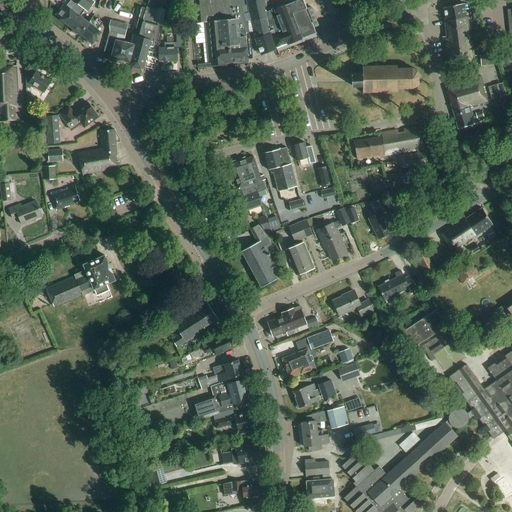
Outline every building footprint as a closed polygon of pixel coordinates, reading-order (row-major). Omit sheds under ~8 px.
[(56,16),(69,26),(83,7),(78,4),(77,3),(76,5),(69,0),(65,0),(63,4),(64,5),(56,16)] [(77,34),(80,34),(89,22),(81,16),(86,10),(88,11),(94,2),(91,0),(81,0),(78,4),(83,7),(69,26),(73,28),(73,31),(77,34)] [(199,0),(201,24),(206,24),(210,65),(249,62),(246,33),(254,32),(251,22),(247,5),(245,6),(244,4),(243,0),(199,0)] [(265,13),(264,8),(266,7),(264,0),(245,0),(247,5),(251,22),(261,20),(265,30),(264,31),(265,34),(266,34),(269,39),(273,38),(276,47),(279,46),(280,47),(284,46),(284,44),(287,43),(288,44),(316,33),(312,23),(311,23),(306,9),(302,0),(299,0),(289,4),(265,13)] [(467,14),(465,3),(444,7),(446,18),(444,19),(446,36),(443,37),(445,62),(475,59),(473,33),(470,33),(468,13),(467,14)] [(138,7),(133,27),(139,29),(145,9),(138,7)] [(139,37),(138,37),(129,66),(144,70),(144,69),(151,41),(157,43),(159,26),(154,25),(155,22),(154,22),(156,15),(151,14),(145,12),(141,25),(139,34),(140,34),(139,37)] [(89,22),(80,34),(87,40),(86,41),(90,44),(91,43),(93,44),(102,32),(98,29),(103,22),(97,18),(95,21),(92,18),(89,22)] [(277,48),(276,47),(273,38),(269,39),(266,34),(265,34),(264,31),(265,30),(261,20),(251,22),(254,32),(255,39),(261,54),(277,48)] [(129,66),(138,37),(134,36),(131,44),(124,42),(128,25),(111,21),(109,27),(110,32),(104,53),(109,54),(108,60),(129,66)] [(168,63),(169,61),(177,61),(177,48),(174,48),(174,43),(165,43),(165,49),(159,49),(160,61),(162,61),(164,63),(168,63)] [(482,66),(498,64),(497,52),(487,53),(487,54),(481,55),(482,66)] [(26,72),(29,74),(26,79),(26,87),(30,89),(33,85),(44,93),(51,82),(38,73),(34,70),(37,66),(32,63),(26,72)] [(378,67),(378,64),(376,64),(374,64),(374,67),(362,68),(362,74),(352,74),(352,77),(352,80),(352,82),(352,86),(363,85),(363,92),(375,92),(397,91),(397,88),(410,87),(417,86),(420,82),(421,79),(420,75),(416,71),(410,70),(397,70),(397,67),(378,67)] [(0,67),(0,97),(7,97),(7,101),(10,100),(10,99),(19,98),(17,66),(0,67)] [(481,75),(446,85),(458,129),(475,124),(471,108),(488,103),(481,75)] [(490,85),(493,98),(508,95),(505,82),(490,85)] [(0,121),(16,121),(15,107),(19,106),(19,98),(10,99),(10,100),(7,101),(7,97),(0,97),(0,121)] [(84,127),(98,117),(88,103),(74,113),(69,107),(59,114),(71,130),(81,123),(84,127)] [(48,144),(61,143),(59,115),(46,116),(48,144)] [(372,158),(376,157),(398,154),(398,159),(400,169),(403,169),(430,165),(428,151),(402,155),(402,153),(424,150),(421,128),(414,129),(413,128),(404,130),(404,133),(398,134),(397,131),(382,133),(383,138),(354,142),(357,160),(372,158)] [(83,175),(119,169),(118,162),(116,162),(116,156),(114,130),(100,131),(101,148),(79,152),(83,175)] [(45,131),(37,132),(38,145),(46,145),(45,131)] [(297,161),(307,159),(309,165),(316,163),(312,145),(309,146),(308,142),(293,146),(297,161)] [(286,148),(278,150),(264,154),(268,170),(273,169),(279,191),(296,187),(286,148)] [(49,162),(63,161),(62,150),(48,151),(49,162)] [(262,206),(257,192),(266,190),(263,181),(265,180),(264,176),(259,177),(253,157),(230,165),(238,190),(239,189),(242,197),(240,197),(245,211),(262,206)] [(55,166),(43,166),(43,180),(55,179),(55,166)] [(328,180),(325,167),(317,169),(321,182),(328,180)] [(8,176),(0,176),(0,181),(0,184),(9,183),(8,176)] [(9,183),(0,184),(2,201),(12,200),(10,183),(9,183)] [(76,201),(80,200),(75,186),(66,188),(67,190),(61,191),(61,190),(51,193),(56,210),(65,208),(64,206),(68,205),(69,206),(77,204),(76,201)] [(334,188),(320,191),(322,199),(336,195),(334,188)] [(283,196),(276,198),(284,224),(291,222),(283,196)] [(376,201),(378,206),(381,213),(388,210),(382,198),(376,201)] [(305,199),(289,203),(291,210),(306,206),(305,199)] [(30,221),(42,216),(36,201),(22,207),(21,205),(9,210),(13,219),(19,217),(22,225),(30,222),(30,221)] [(358,221),(354,207),(347,209),(351,223),(358,221)] [(342,208),(336,211),(342,226),(349,223),(342,208)] [(484,233),(494,227),(482,209),(464,220),(463,217),(459,220),(460,222),(454,226),(453,224),(445,229),(445,230),(439,234),(450,252),(457,248),(458,249),(473,240),(472,238),(476,235),(477,236),(483,232),(484,233)] [(378,239),(390,234),(381,213),(369,219),(378,239)] [(277,216),(267,219),(270,228),(272,228),(273,231),(281,229),(280,225),(277,216)] [(260,225),(264,232),(269,229),(265,217),(257,221),(260,225)] [(305,220),(300,223),(306,237),(311,235),(305,220)] [(341,226),(338,221),(316,231),(324,248),(326,247),(332,261),(348,254),(337,228),(341,226)] [(306,237),(300,223),(287,228),(294,242),(295,242),(296,246),(286,250),(297,276),(314,269),(301,239),(306,237)] [(250,230),(257,243),(266,239),(267,238),(264,232),(260,225),(250,230)] [(274,253),(266,239),(257,243),(242,252),(261,288),(282,277),(271,255),(274,253)] [(472,255),(479,250),(476,245),(469,249),(472,255)] [(435,269),(427,255),(415,261),(424,276),(435,269)] [(116,281),(105,256),(84,265),(87,271),(76,276),(76,277),(47,289),(54,307),(84,295),(84,296),(95,291),(97,297),(109,291),(106,285),(116,281)] [(454,271),(463,285),(469,282),(468,280),(473,277),(474,279),(480,275),(471,260),(454,271)] [(410,289),(415,287),(410,275),(405,278),(401,271),(395,274),(397,277),(378,287),(385,300),(409,288),(410,289)] [(362,316),(374,310),(369,299),(361,303),(355,290),(346,294),(346,295),(333,301),(340,315),(358,307),(362,316)] [(284,317),(290,334),(308,327),(310,331),(319,327),(316,318),(307,321),(301,305),(282,312),(284,317)] [(180,335),(172,340),(177,348),(205,330),(203,328),(217,319),(209,306),(196,315),(194,313),(174,326),(180,335)] [(410,351),(447,327),(437,312),(400,336),(410,351)] [(288,335),(290,334),(284,317),(275,321),(274,318),(267,321),(272,335),(273,335),(274,336),(282,333),(283,334),(287,333),(288,335)] [(310,348),(299,352),(284,358),(285,360),(283,361),(285,367),(287,366),(290,375),(301,370),(302,372),(315,367),(312,359),(317,357),(314,349),(334,341),(329,330),(306,338),(310,348)] [(217,341),(215,336),(201,343),(206,353),(214,349),(217,355),(232,348),(227,336),(217,341)] [(448,348),(436,357),(490,435),(510,421),(511,423),(511,425),(511,426),(511,344),(478,368),(461,343),(450,351),(448,348)] [(354,360),(350,348),(338,353),(343,364),(354,360)] [(199,349),(191,353),(190,353),(193,359),(202,355),(199,349)] [(213,368),(215,375),(208,378),(207,375),(198,379),(202,390),(211,386),(218,384),(220,383),(219,382),(230,378),(230,379),(242,375),(238,360),(213,368)] [(178,368),(176,361),(169,362),(171,370),(178,368)] [(342,382),(358,376),(354,363),(337,369),(342,382)] [(214,415),(233,410),(235,409),(234,405),(249,401),(249,400),(251,399),(249,388),(246,389),(244,379),(228,382),(228,381),(218,384),(211,386),(214,395),(195,402),(201,419),(214,415)] [(317,390),(314,384),(294,391),(300,407),(320,399),(319,396),(322,394),(324,398),(336,394),(331,379),(319,384),(320,389),(317,390)] [(134,403),(131,393),(124,395),(127,405),(134,403)] [(361,397),(347,402),(350,411),(364,406),(361,397)] [(138,401),(134,403),(127,405),(129,411),(140,407),(138,401)] [(349,424),(345,405),(309,415),(305,416),(307,422),(301,423),(304,446),(309,445),(310,450),(310,451),(322,449),(321,444),(330,443),(329,434),(324,435),(323,429),(318,430),(317,422),(331,419),(333,427),(349,424)] [(233,410),(214,415),(217,429),(236,424),(238,432),(255,428),(252,412),(235,416),(233,410)] [(358,451),(342,466),(356,481),(354,483),(357,487),(345,498),(357,511),(415,511),(426,502),(416,491),(409,499),(399,488),(407,481),(457,436),(448,426),(449,425),(449,424),(449,423),(448,423),(448,422),(448,421),(445,423),(388,474),(380,466),(375,470),(358,451)] [(355,439),(375,434),(373,425),(353,430),(355,439)] [(400,443),(407,452),(423,439),(415,430),(400,443)] [(237,448),(230,449),(232,465),(239,464),(261,461),(259,451),(260,450),(260,447),(258,446),(258,444),(237,448)] [(334,479),(329,479),(329,473),(330,473),(329,461),(305,463),(306,475),(322,474),(322,480),(320,480),(320,477),(315,477),(316,480),(308,481),(309,490),(306,491),(307,496),(308,497),(308,498),(335,496),(334,479)] [(167,483),(161,464),(146,469),(151,487),(167,483)] [(498,473),(490,479),(493,482),(500,477),(498,473)] [(250,480),(232,481),(223,485),(224,495),(233,494),(236,494),(236,491),(243,490),(244,502),(249,501),(256,500),(255,497),(261,496),(261,495),(263,494),(262,491),(260,489),(260,483),(250,484),(250,480)] [(183,506),(189,505),(187,495),(181,497),(183,506)]
